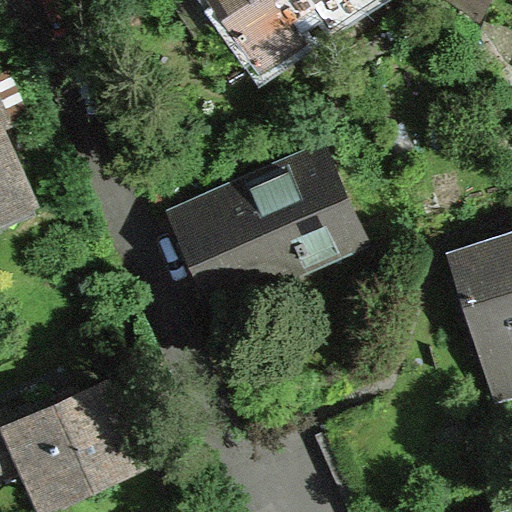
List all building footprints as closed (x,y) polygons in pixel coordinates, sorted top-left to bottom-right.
[(318,2),(316,0),(211,0),(266,78),(310,47),(291,20),(318,2)] [(316,0),(318,2),(336,28),(376,0),(316,0)] [(485,0),(456,0),(479,12),(485,0)] [(0,223),(36,206),(0,132),(0,223)] [(365,246),(323,148),(166,215),(209,314),(365,246)] [(511,236),(445,259),(492,398),(511,391),(511,236)] [(143,459),(108,380),(0,428),(0,460),(15,453),(39,506),(143,459)] [(383,410),(319,436),(335,477),(400,452),(383,410)] [(400,452),(335,477),(349,511),(368,511),(417,493),(400,452)]
